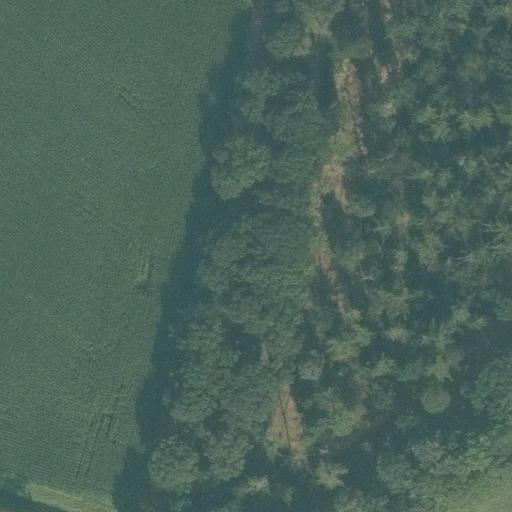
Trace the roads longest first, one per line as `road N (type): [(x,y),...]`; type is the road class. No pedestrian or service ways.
road 1 (track): [(262,0),(150,501)]
road 2 (track): [(386,511),(511,438)]
